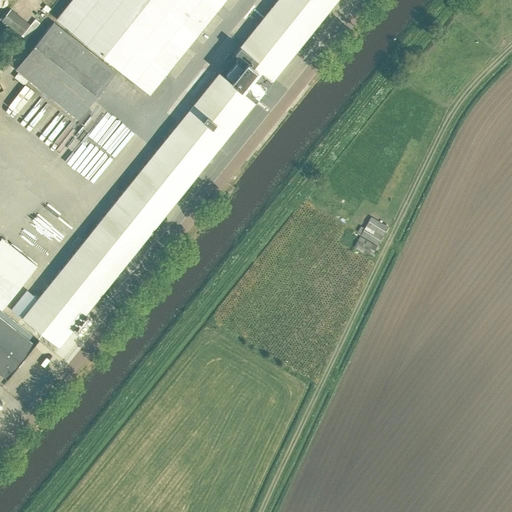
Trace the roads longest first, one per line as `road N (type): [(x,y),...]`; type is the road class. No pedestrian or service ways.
road 1 (unclassified): [(0,456),(367,0)]
road 2 (track): [(263,511),(449,118),(511,47)]
road 3 (unknown): [(244,0),(141,133)]
